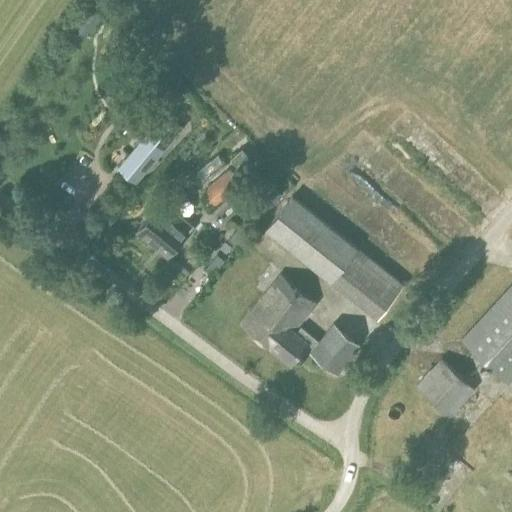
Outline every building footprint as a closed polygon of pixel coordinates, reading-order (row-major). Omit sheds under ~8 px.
[(89,7),(70,32),(80,39),(99,14),(89,7)] [(120,166),(137,180),(183,126),(165,112),(120,166)] [(227,164),(218,154),(196,172),(205,182),(227,164)] [(231,169),(200,194),(212,207),(242,182),(231,169)] [(272,183),(259,195),(269,206),(281,194),(272,183)] [(136,231),(167,256),(189,230),(157,204),(136,231)] [(280,273),(240,322),(267,344),(275,351),(285,339),(297,349),(294,353),(296,355),(308,365),(315,355),(325,343),(320,339),(311,332),(310,333),(307,337),(298,329),(295,327),(315,301),(280,273)] [(508,382),(511,377),(511,283),(461,338),(508,382)] [(441,359),(418,384),(450,414),(474,389),(441,359)]
